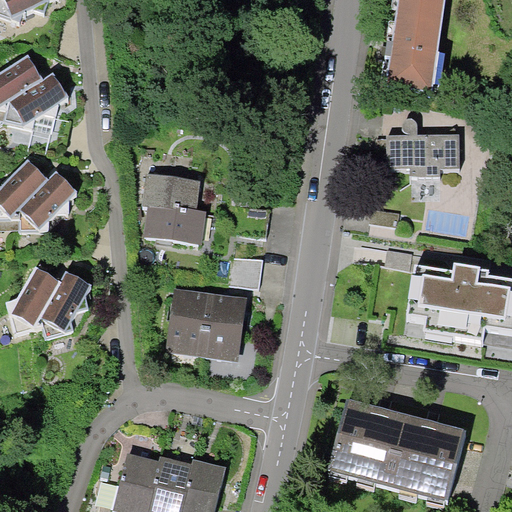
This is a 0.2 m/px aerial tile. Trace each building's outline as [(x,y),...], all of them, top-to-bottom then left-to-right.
[(22,16),(30,12),(42,17),(47,5),(57,0),(56,0),(0,0),(0,19),(18,26),(22,16)] [(444,0),(392,0),(384,55),(378,90),(429,98),(444,0)] [(0,112),(3,113),(5,105),(41,84),(27,60),(0,75),(0,112)] [(32,121),(40,117),(53,120),(56,108),(65,102),(51,78),(41,84),(5,105),(3,113),(6,114),(3,125),(30,132),(32,121)] [(389,177),(410,177),(410,186),(441,186),(441,177),(461,177),(461,146),(390,146),(389,177)] [(0,222),(17,222),(17,214),(47,185),(27,165),(0,191),(0,222)] [(47,223),(54,217),(67,217),(67,204),(75,197),(55,177),(47,185),(17,214),(17,222),(20,223),(20,234),(47,234),(47,223)] [(146,181),(143,210),(149,211),(196,216),(199,187),(146,181)] [(149,211),(146,240),(199,246),(203,217),(196,216),(149,211)] [(451,267),(450,275),(413,269),(404,321),(424,324),(421,340),(487,350),(490,336),(511,339),(511,284),(493,281),(494,274),(451,267)] [(7,319),(10,320),(14,338),(40,331),(37,323),(58,287),(34,273),(15,305),(4,308),(7,319)] [(69,324),(74,316),(86,312),(83,300),(88,291),(64,276),(58,287),(37,323),(40,331),(42,330),(45,341),(72,334),(69,324)] [(167,354),(201,358),(209,300),(175,295),(167,354)] [(201,358),(235,363),(244,304),(209,300),(201,358)] [(320,476),(447,511),(467,441),(340,405),(320,476)] [(110,511),(144,511),(156,470),(124,461),(110,511)] [(144,511),(178,511),(189,473),(157,465),(156,470),(144,511)] [(178,511),(213,511),(223,477),(191,468),(189,473),(178,511)]
